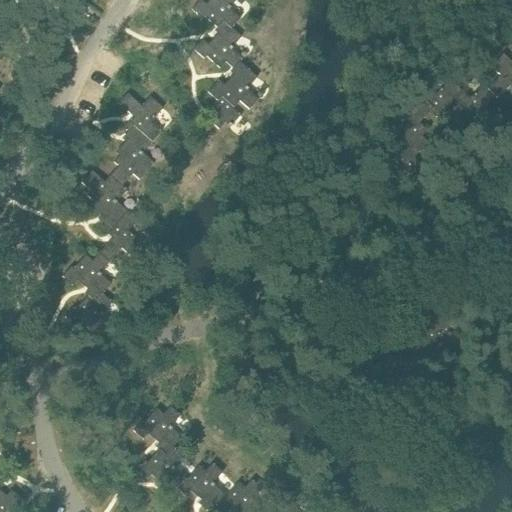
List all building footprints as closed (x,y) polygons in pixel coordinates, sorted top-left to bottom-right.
[(226,19),(234,27),(243,17),(231,7),(237,0),(210,0),(208,2),(205,0),(200,0),(194,7),(204,17),(206,14),(219,26),(226,19)] [(226,19),(219,26),(216,29),(219,32),(210,43),(205,38),(195,48),(205,57),(208,55),(221,67),(227,61),(234,67),(241,60),(242,61),(244,58),(233,47),(244,36),(234,27),(226,19)] [(500,75),(488,88),(487,89),(495,96),(497,98),(508,87),(511,83),(511,62),(503,54),(491,67),(500,75)] [(241,60),(234,67),(231,70),(235,73),(225,84),(220,79),(209,91),(218,100),(223,94),(234,105),(234,106),(235,107),(241,100),(250,109),(259,99),(248,89),(259,77),(242,61),(241,60)] [(458,123),(464,117),(464,116),(466,113),(452,100),(461,90),(449,79),(436,93),(427,85),(418,95),(423,99),(432,108),(430,111),(430,112),(439,120),(442,116),(439,113),(443,108),(447,112),(458,123)] [(470,98),(461,90),(452,100),(466,113),(464,116),(464,117),(473,125),(476,121),(473,118),(477,114),(492,128),(502,118),(488,105),(495,96),(487,89),(488,88),(483,84),(470,98)] [(135,127),(153,144),(162,133),(151,124),(164,109),(151,98),(143,107),(128,94),(119,105),(135,118),(131,123),(130,122),(124,129),(128,133),(129,134),(135,127)] [(223,94),(218,100),(213,106),(218,111),(210,119),(219,128),(225,122),(231,127),(242,115),(233,107),(234,106),(234,105),(223,94)] [(423,119),(430,112),(430,111),(432,108),(423,99),(411,113),(401,104),(389,117),(404,130),(396,139),(406,148),(419,134),(422,137),(422,136),(430,127),(427,124),(424,127),(419,123),(423,119)] [(119,168),(110,178),(122,188),(123,188),(133,176),(140,181),(155,165),(143,154),(153,144),(135,127),(129,134),(128,133),(125,137),(128,140),(116,154),(120,157),(114,164),(119,168)] [(396,139),(385,151),(399,164),(390,173),(400,182),(414,168),(417,171),(425,161),(421,158),(419,161),(414,157),(428,142),(422,136),(422,137),(419,134),(406,148),(396,139)] [(101,222),(105,226),(112,232),(129,214),(117,203),(128,192),(123,188),(122,188),(110,178),(105,183),(92,172),(81,184),(91,193),(87,197),(94,203),(90,207),(104,219),(101,222)] [(138,222),(129,214),(112,232),(105,226),(100,231),(107,237),(108,236),(113,240),(99,256),(109,265),(122,250),(131,259),(143,246),(129,233),(138,222)] [(85,295),(88,298),(95,304),(103,296),(112,286),(100,275),(109,265),(99,256),(93,263),(86,257),(74,271),(71,268),(62,279),(72,288),(77,282),(88,292),(85,295)] [(511,275),(502,287),(498,284),(495,287),(488,294),(507,312),(511,305),(511,275)] [(401,305),(410,314),(412,311),(426,325),(436,315),(427,307),(441,293),(429,281),(420,290),(406,276),(396,286),(408,296),(412,300),(407,305),(404,302),(401,305)] [(95,304),(88,298),(76,311),(74,309),(64,319),(75,328),(80,323),(90,332),(87,336),(97,345),(114,326),(102,316),(112,304),(103,296),(95,304)] [(448,327),(436,315),(426,325),(412,311),(410,314),(412,316),(407,320),(420,332),(415,338),(412,335),(409,339),(417,347),(419,345),(428,354),(433,359),(443,349),(434,341),(448,327)] [(307,341),(313,346),(322,337),(314,329),(309,335),(300,326),(291,336),(302,346),(307,341)] [(322,337),(313,346),(312,347),(326,360),(317,369),(329,382),(343,368),(351,376),(360,367),(358,366),(348,356),(351,353),(342,345),(338,348),(341,351),(337,355),(323,342),(325,340),(322,337)] [(402,348),(394,356),(392,358),(394,360),(380,374),(390,384),(398,375),(412,389),(425,376),(416,367),(428,354),(419,345),(417,347),(407,358),(403,354),(405,351),(402,348)] [(366,357),(358,366),(360,367),(351,376),(346,381),(356,390),(364,382),(378,395),(390,384),(380,374),(394,360),(392,358),(394,356),(387,351),(373,366),(369,362),(370,361),(366,357)] [(150,450),(153,452),(154,452),(161,456),(167,448),(168,448),(175,437),(161,428),(170,416),(158,408),(152,417),(145,412),(135,428),(132,426),(125,438),(137,445),(141,439),(152,446),(150,450)] [(178,455),(168,448),(167,448),(161,456),(154,452),(153,452),(144,467),(141,465),(134,477),(145,484),(149,478),(161,486),(159,490),(170,497),(176,488),(175,487),(183,476),(170,468),(178,455)] [(212,507),(218,498),(217,498),(224,486),(212,478),(220,465),(208,458),(203,467),(195,462),(185,477),(183,476),(175,487),(176,488),(187,495),(191,488),(203,496),(200,500),(212,507)] [(217,498),(218,498),(228,505),(232,499),(244,506),(242,510),(244,511),(256,511),(266,497),(253,488),(261,476),(250,468),(244,477),(237,472),(227,488),(224,486),(217,498)] [(0,511),(7,511),(10,509),(12,511),(21,500),(11,491),(6,497),(0,491),(0,511)]
